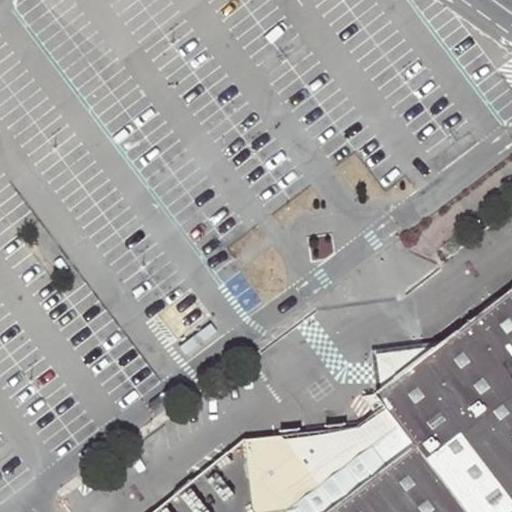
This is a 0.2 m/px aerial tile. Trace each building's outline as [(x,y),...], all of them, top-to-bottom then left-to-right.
[(511,511),(511,291),(503,299),(478,317),(444,342),(396,379),(374,395),(384,409),(398,429),(413,450),(331,511),(511,511)] [(479,310),(478,317),(503,299),(492,293),(477,304),(479,310)] [(370,372),(374,395),(396,379),(444,342),(367,352),(370,372)] [(284,443),(305,470),(320,490),(398,429),(384,409),(359,427),(284,443)] [(331,511),(413,450),(398,429),(320,490),(304,502),(290,511),(331,511)] [(288,482),(304,502),(320,490),(305,470),(288,482)]
